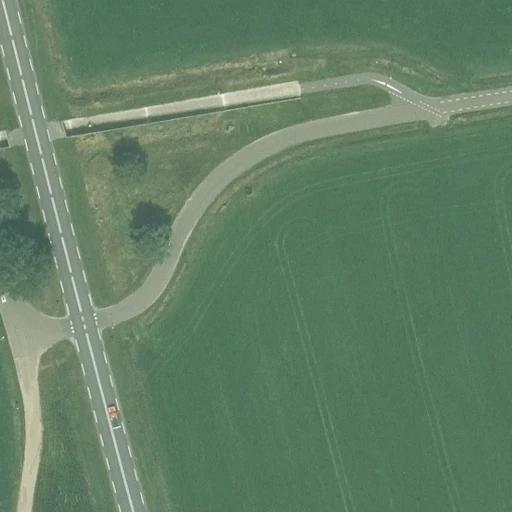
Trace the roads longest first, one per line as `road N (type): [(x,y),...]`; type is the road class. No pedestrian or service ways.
road 1 (unclassified): [(82,325),(144,299),(199,202),(271,144),(511,97)]
road 2 (primary): [(82,325),(3,0)]
road 3 (track): [(22,511),(29,450),(19,318)]
road 4 (primary): [(133,511),(82,325)]
